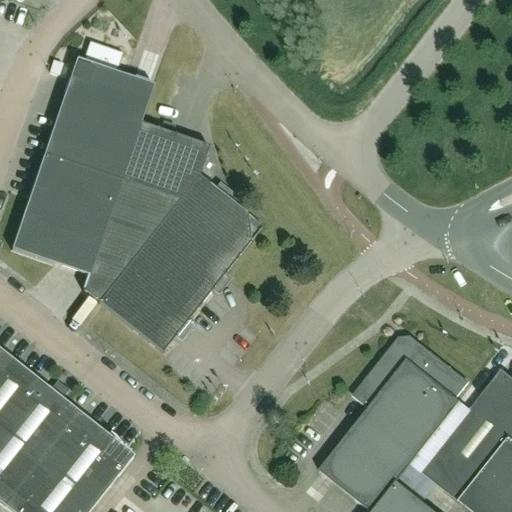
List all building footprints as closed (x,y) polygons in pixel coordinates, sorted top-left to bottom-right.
[(208,149),(140,126),(153,88),(115,75),(122,56),(89,45),(83,64),(76,61),(44,156),(108,179),(177,202),(200,173),(208,149)] [(47,264),(108,179),(44,156),(11,252),(47,264)] [(212,292),(262,229),(214,192),(215,191),(199,178),(200,173),(177,202),(147,240),(212,292)] [(96,303),(147,240),(177,202),(108,179),(47,264),(96,303)] [(8,181),(5,190),(26,197),(29,188),(8,181)] [(162,355),(211,294),(212,292),(147,240),(96,303),(101,307),(162,355)] [(430,511),(396,485),(460,405),(455,401),(467,385),(415,344),(412,344),(409,342),(401,343),(398,346),(394,346),(353,398),(369,411),(319,473),(367,511),(430,511)] [(91,511),(133,459),(65,405),(0,353),(0,506),(7,511),(91,511)] [(511,511),(511,381),(501,373),(420,474),(467,511),(511,511)]
